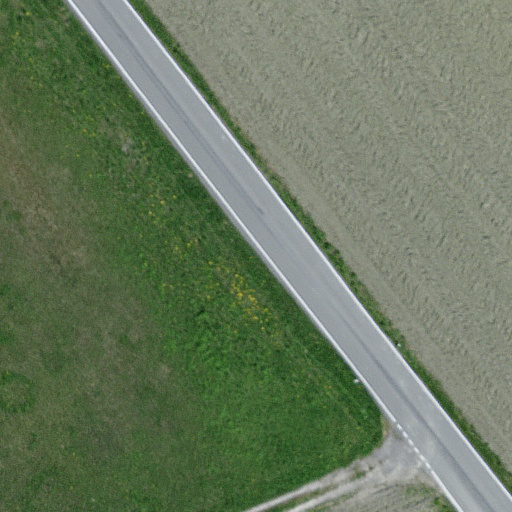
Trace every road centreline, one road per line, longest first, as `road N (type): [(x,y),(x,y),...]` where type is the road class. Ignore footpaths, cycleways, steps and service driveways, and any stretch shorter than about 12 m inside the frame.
road 1 (tertiary): [(98,0),(492,511)]
road 2 (track): [(267,511),(436,440)]
